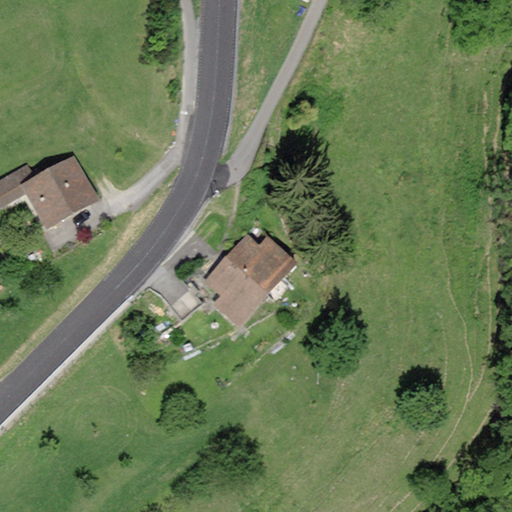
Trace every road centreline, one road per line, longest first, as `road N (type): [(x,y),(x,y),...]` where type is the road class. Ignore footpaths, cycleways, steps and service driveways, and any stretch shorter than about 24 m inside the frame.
road 1 (secondary): [(0,403),(150,250),(196,169)]
road 2 (unclassified): [(196,169),(224,174),(239,163),(321,0)]
